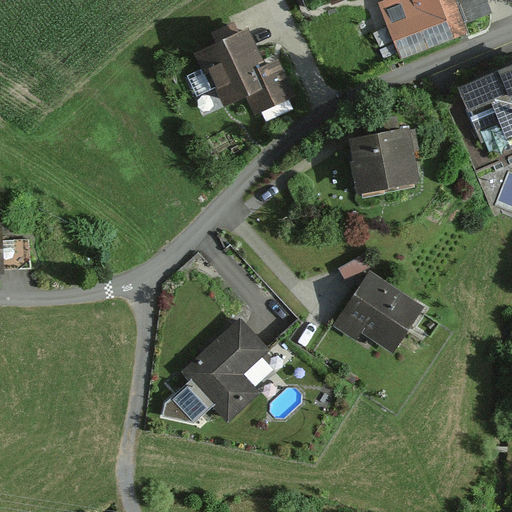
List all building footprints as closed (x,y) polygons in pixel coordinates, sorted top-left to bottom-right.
[(300,0),(307,18),(357,0),(384,0),(405,56),(464,35),(461,25),(493,13),(488,0),(300,0)] [(269,75),(254,37),(201,58),(223,111),(250,100),(257,117),(302,100),(289,67),(269,75)] [(511,66),(461,86),(481,139),(510,129),(511,134),(511,66)] [(409,129),(352,141),(363,196),(420,184),(409,129)] [(341,266),(346,279),(372,269),(367,256),(341,266)] [(430,307),(377,273),(348,317),(401,351),(430,307)] [(274,347),(240,315),(185,372),(237,422),(265,393),(247,376),(274,347)]
